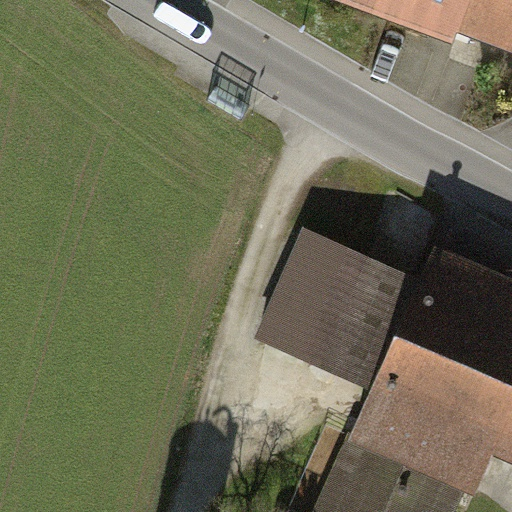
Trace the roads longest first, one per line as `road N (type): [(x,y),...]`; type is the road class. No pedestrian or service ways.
road 1 (unknown): [(194,511),(333,101)]
road 2 (tertiary): [(511,199),(162,0)]
